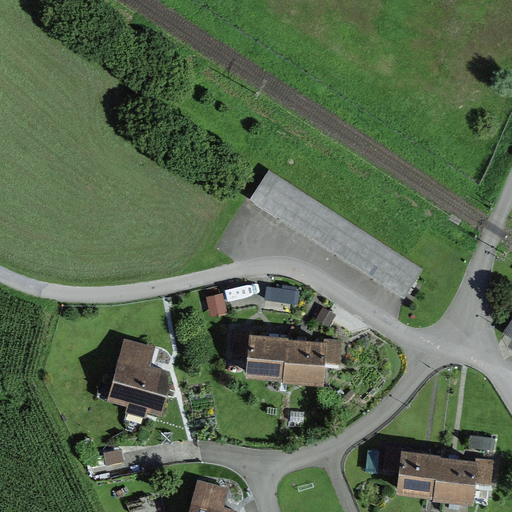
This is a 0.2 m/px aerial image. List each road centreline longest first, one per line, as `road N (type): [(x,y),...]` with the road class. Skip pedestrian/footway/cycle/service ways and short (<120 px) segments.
road 1 (track): [(247,267),(120,297),(26,285),(0,272)]
road 2 (residential): [(451,342),(419,336),(301,269),(247,267)]
road 3 (residential): [(511,183),(451,342)]
road 4 (residential): [(332,453),(451,342)]
road 5 (residential): [(263,474),(243,455),(214,446),(145,456)]
